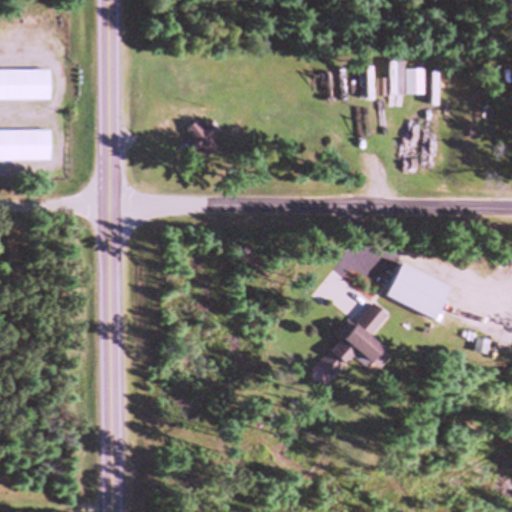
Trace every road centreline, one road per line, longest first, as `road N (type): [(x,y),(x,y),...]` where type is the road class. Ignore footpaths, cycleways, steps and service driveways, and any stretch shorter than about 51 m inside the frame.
road 1 (secondary): [(113,511),(106,0)]
road 2 (residential): [(0,205),(511,207)]
